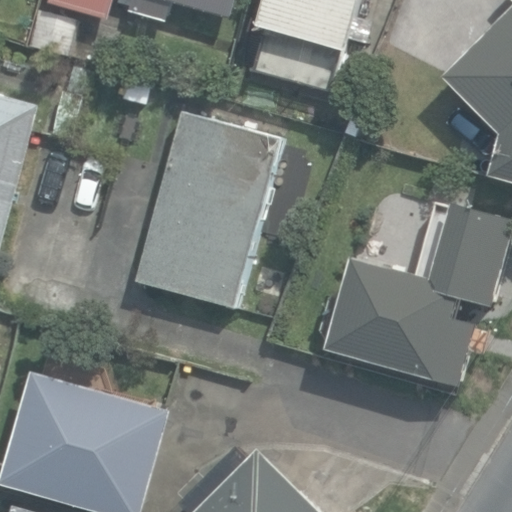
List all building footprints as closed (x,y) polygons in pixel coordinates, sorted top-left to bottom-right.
[(54,0),(54,2),(113,17),(118,0),(136,0),(133,9),(171,19),(177,0),(180,0),(236,16),(240,0),(54,0)] [(363,16),(367,0),(270,0),(261,31),(269,32),(258,70),(337,93),(350,50),(352,51),(356,37),(372,42),(377,20),(363,16)] [(511,13),(450,75),(507,132),(495,175),(511,179),(511,13)] [(0,269),(46,104),(0,91),(0,269)] [(242,307),(289,136),(187,110),(141,280),(242,307)] [(437,278),(359,256),(333,349),(465,386),(482,324),(460,318),(466,297),(500,306),(511,264),(511,215),(459,200),(437,278)] [(150,511),(180,409),(39,369),(7,483),(107,511),(150,511)] [(332,511),(265,446),(199,511),(332,511)] [(49,511),(18,503),(15,511),(49,511)]
